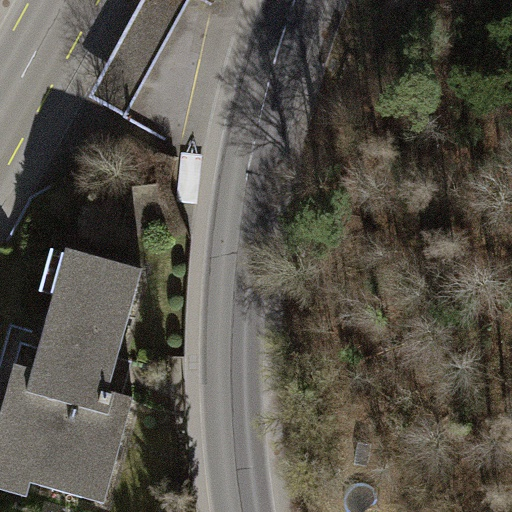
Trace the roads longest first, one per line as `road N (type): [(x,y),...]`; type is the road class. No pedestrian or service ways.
road 1 (secondary): [(299,0),(241,225),(232,402),(245,511)]
road 2 (secondary): [(0,122),(68,0)]
